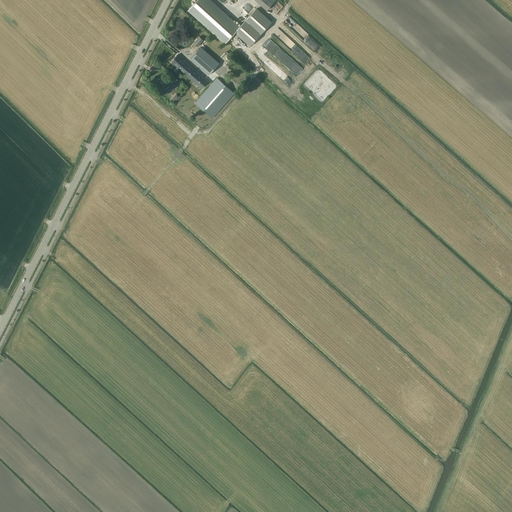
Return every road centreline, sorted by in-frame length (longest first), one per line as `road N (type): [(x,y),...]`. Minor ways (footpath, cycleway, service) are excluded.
road 1 (tertiary): [(0,329),(167,0)]
road 2 (track): [(276,21),(511,237)]
road 3 (track): [(125,82),(191,134),(208,130),(240,94),(256,69),(248,54)]
